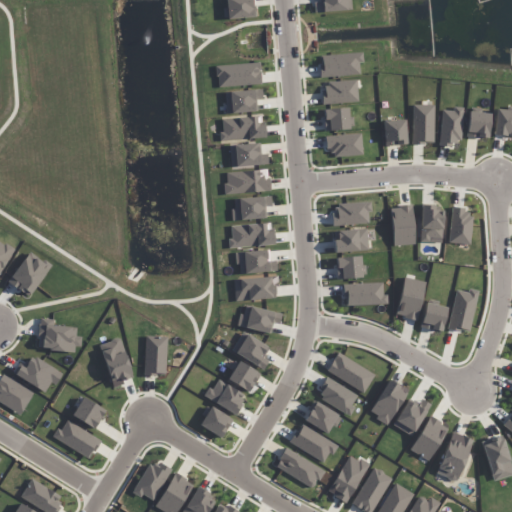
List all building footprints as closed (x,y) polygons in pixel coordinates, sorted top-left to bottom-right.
[(225,0),(227,19),(254,18),(253,0),(225,0)] [(314,12),(350,11),(349,0),(319,0),(319,2),(313,2),(314,12)] [(359,74),(358,63),(362,62),(361,52),(319,57),(321,78),(359,74)] [(260,85),(260,64),(216,65),(216,86),(260,85)] [(358,101),(356,80),(325,82),(326,90),(320,90),(321,104),(358,101)] [(227,114),(257,111),(256,100),(262,100),(261,89),(224,93),(227,114)] [(433,105),(412,105),(411,144),(433,144),(433,105)] [(439,144),(461,145),(462,108),(453,107),(453,110),(440,110),(439,144)] [(324,130),(353,129),(352,116),(348,116),(347,108),(323,109),(324,130)] [(511,110),(495,109),(494,135),(511,136),(511,110)] [(488,138),(489,113),(467,112),(466,137),(488,138)] [(220,119),(221,140),(265,138),(264,125),(260,125),(259,116),(220,119)] [(384,146),(405,145),(404,120),(383,121),(384,146)] [(324,137),(326,151),(332,150),(334,158),(362,155),(359,133),(324,137)] [(267,165),(266,153),(260,154),(260,143),(229,145),(230,167),(267,165)] [(226,173),(227,183),(223,183),(224,195),(269,190),(267,169),(226,173)] [(231,198),(232,220),(265,219),(264,207),(271,206),(271,197),(231,198)] [(369,202),(336,203),(336,210),(331,211),(331,225),(369,224),(369,202)] [(441,241),(441,206),(420,205),(420,240),(441,241)] [(392,246),(413,245),(412,206),(391,207),(392,246)] [(471,214),(464,214),(464,208),(450,207),(449,243),(470,244),(471,214)] [(228,225),(229,248),(273,246),(272,223),(228,225)] [(335,230),(335,240),(333,240),(334,252),(367,251),(366,230),(335,230)] [(0,273),(13,250),(0,241),(0,273)] [(276,272),(275,260),(269,261),(268,250),(234,252),(235,265),(238,265),(239,274),(276,272)] [(30,252),(7,281),(27,297),(51,268),(30,252)] [(335,257),(336,279),(365,278),(365,265),(360,265),(360,256),(335,257)] [(276,299),(275,277),(233,278),(234,301),(276,299)] [(395,316),(416,320),(424,282),(403,277),(395,316)] [(343,284),(343,306),(387,304),(386,295),(382,295),(382,283),(343,284)] [(455,290),(447,328),(468,333),(477,291),(468,289),(467,293),(455,290)] [(446,307),(425,303),(419,327),(440,332),(446,307)] [(279,324),(281,313),(242,306),(238,327),(270,333),(272,323),(279,324)] [(76,327),(54,326),(54,320),(39,319),(37,349),(78,352),(79,336),(75,336),(76,327)] [(231,354),(265,368),(268,361),(263,358),(269,345),(240,333),(231,354)] [(166,337),(144,336),(143,375),(165,376),(166,337)] [(132,377),(120,338),(98,345),(112,388),(124,384),(122,381),(132,377)] [(374,375),(337,353),(326,371),(363,394),(374,375)] [(14,375),(44,392),(50,382),(55,385),(62,373),(32,356),(25,368),(20,365),(14,375)] [(250,392),(259,372),(237,362),(227,381),(250,392)] [(0,403),(22,413),(32,391),(0,376),(0,403)] [(357,395),(325,379),(316,397),(349,412),(357,395)] [(235,414),(244,394),(216,381),(212,390),(207,387),(202,398),(235,414)] [(387,425),(406,392),(387,381),(368,414),(387,425)] [(94,429),(105,410),(82,397),(72,416),(94,429)] [(407,401),(392,425),(411,437),(430,405),(421,399),(417,407),(407,401)] [(326,433),(331,425),(334,427),(340,417),(314,402),(303,421),(326,433)] [(197,425),(221,439),(232,420),(208,406),(197,425)] [(511,413),(503,425),(511,432),(511,413)] [(428,461),(448,427),(429,416),(409,450),(428,461)] [(100,438),(65,422),(61,431),(56,428),(51,439),(90,458),(100,438)] [(289,443),(323,462),(328,452),(332,454),(337,446),(299,425),(289,443)] [(434,473),(455,482),(472,441),(452,432),(434,473)] [(511,475),(511,470),(502,436),(481,442),(492,481),(511,475)] [(323,468),(283,450),(274,469),(315,488),(323,468)] [(368,465),(349,455),(327,493),(346,504),(368,465)] [(151,502),(169,471),(150,460),(132,491),(151,502)] [(351,506),(363,511),(372,511),(390,477),(371,467),(351,506)] [(176,511),(192,483),(173,473),(155,507),(163,511),(176,511)] [(20,499),(46,511),(55,511),(63,496),(29,480),(20,499)] [(402,511),(411,492),(392,483),(378,511),(402,511)] [(207,511),(214,498),(194,488),(182,511),(207,511)] [(433,511),(439,503),(429,497),(427,501),(419,496),(408,511),(433,511)] [(33,511),(20,503),(14,511),(33,511)]
